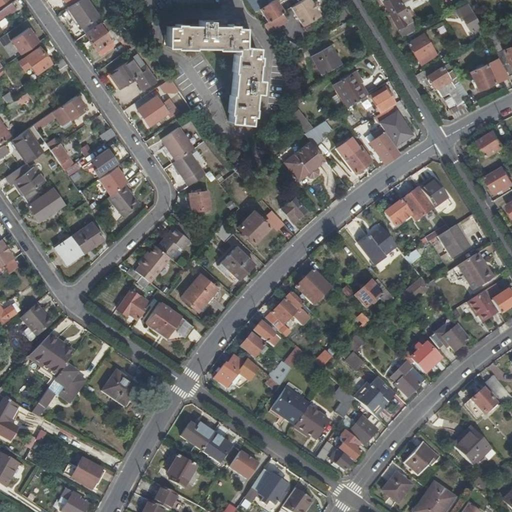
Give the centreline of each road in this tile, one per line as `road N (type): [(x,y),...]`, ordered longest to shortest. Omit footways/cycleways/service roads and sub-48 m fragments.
road 1 (residential): [(33,0),(163,187),(164,202),(66,300)]
road 2 (residential): [(184,382),(261,288),(440,138)]
road 3 (residential): [(511,332),(415,414),(347,496)]
road 4 (residential): [(184,382),(347,496)]
road 5 (residential): [(440,138),(353,0)]
road 6 (residential): [(109,511),(184,382)]
road 7 (residential): [(66,300),(184,382)]
road 8 (residential): [(511,253),(440,138)]
